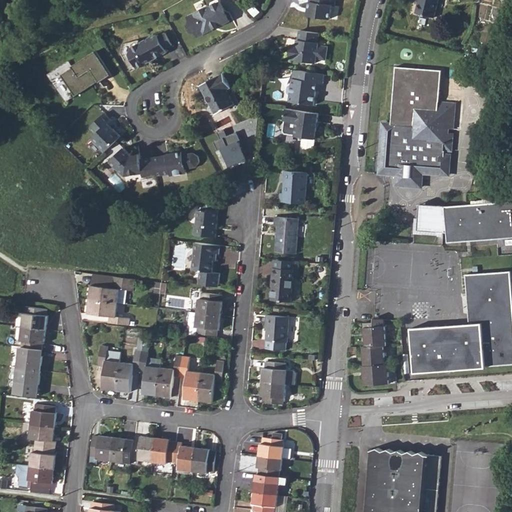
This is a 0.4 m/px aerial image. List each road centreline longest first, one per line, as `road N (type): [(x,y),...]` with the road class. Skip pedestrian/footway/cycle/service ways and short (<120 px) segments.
road 1 (residential): [(330,405),(357,96),(376,0)]
road 2 (residential): [(233,423),(250,227),(244,202)]
road 3 (residential): [(330,405),(511,395)]
road 4 (residential): [(179,71),(130,106),(139,128),(160,135),(176,122),(174,88)]
road 5 (residential): [(85,407),(233,423)]
road 6 (residential): [(46,285),(66,289),(85,407)]
road 7 (residential): [(281,0),(256,35),(179,71)]
